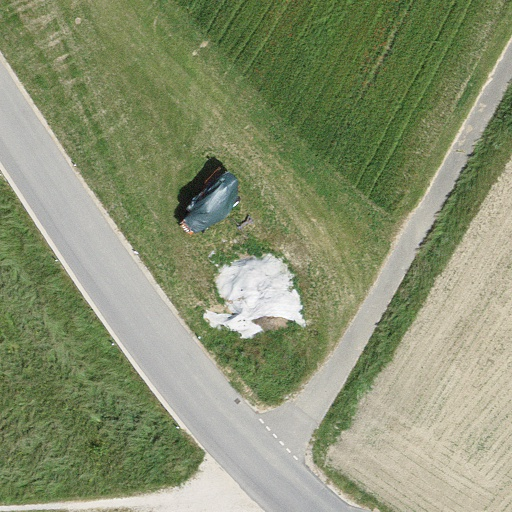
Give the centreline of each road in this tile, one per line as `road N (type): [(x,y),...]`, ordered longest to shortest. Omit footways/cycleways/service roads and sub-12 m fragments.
road 1 (tertiary): [(0,104),(108,270),(269,461),(333,511)]
road 2 (track): [(269,461),(511,43)]
